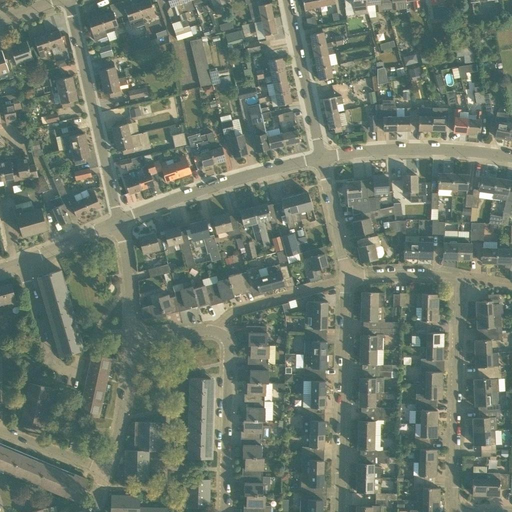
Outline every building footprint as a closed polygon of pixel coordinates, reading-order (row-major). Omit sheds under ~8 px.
[(146,0),(137,3),(142,16),(149,14),(150,18),(156,16),(150,0),(146,0)] [(185,13),(182,3),(181,3),(180,0),(168,0),(170,7),(176,5),(179,15),(181,14),(183,20),(181,21),(183,28),(174,30),(177,40),(192,35),(187,19),(186,19),(185,13)] [(215,13),(209,0),(204,0),(206,6),(207,6),(208,11),(210,15),(215,13)] [(259,0),(258,1),(257,0),(245,0),(246,4),(248,4),(253,22),(257,21),(273,18),(270,3),(265,4),(264,0),(259,0)] [(304,9),(320,6),(318,0),(301,0),(303,5),(304,9)] [(367,5),(366,0),(352,0),(354,15),(360,14),(359,6),(367,5)] [(381,11),(379,0),(366,0),(367,5),(368,12),(375,11),(375,12),(381,11)] [(397,1),(405,0),(391,0),(393,10),(398,9),(397,1)] [(124,8),(128,17),(130,25),(143,21),(142,16),(137,3),(124,8)] [(119,29),(116,21),(113,12),(101,16),(108,36),(107,33),(119,29)] [(88,20),(91,30),(94,38),(95,41),(108,36),(101,16),(88,20)] [(261,40),(266,39),(266,40),(273,39),(272,34),(277,33),(273,18),(257,21),(261,40)] [(219,25),(221,31),(233,28),(231,21),(219,25)] [(223,33),(227,44),(242,40),(238,29),(223,33)] [(66,50),(62,40),(59,30),(46,35),(51,48),(58,46),(60,52),(66,50)] [(312,46),(326,43),(323,32),(310,35),(312,46)] [(44,50),(51,48),(46,35),(34,39),(41,58),(47,56),(44,50)] [(139,37),(130,40),(133,52),(151,46),(148,36),(140,39),(139,37)] [(190,41),(191,47),(203,44),(202,38),(190,41)] [(35,64),(30,51),(27,41),(10,47),(12,52),(6,54),(11,66),(24,61),(26,67),(35,64)] [(248,52),(260,50),(259,42),(247,44),(248,52)] [(314,57),(328,54),(326,43),(312,46),(314,57)] [(191,47),(192,52),(204,50),(203,44),(191,47)] [(110,45),(99,48),(101,58),(113,55),(110,45)] [(474,47),(457,48),(458,56),(465,56),(466,63),(475,62),(474,47)] [(0,74),(9,71),(5,59),(2,50),(0,50),(0,74)] [(192,52),(194,58),(205,55),(204,50),(192,52)] [(428,51),(419,53),(422,65),(431,62),(428,51)] [(317,69),(330,66),(328,54),(314,57),(317,69)] [(194,58),(195,64),(207,61),(205,55),(194,58)] [(405,66),(417,63),(414,55),(402,58),(405,66)] [(271,72),(284,69),(282,57),(268,60),(271,72)] [(65,58),(56,61),(58,67),(67,64),(65,58)] [(208,67),(207,61),(195,64),(196,69),(208,67)] [(102,82),(117,78),(114,62),(103,65),(104,69),(99,70),(102,82)] [(458,67),(461,78),(466,76),(465,73),(477,69),(475,62),(458,67)] [(319,80),(333,77),(330,66),(317,69),(319,80)] [(131,67),(124,68),(126,76),(133,74),(131,67)] [(198,75),(210,72),(209,70),(208,67),(196,69),(198,75)] [(377,69),(377,83),(377,85),(388,82),(387,81),(386,75),(384,67),(377,69)] [(419,67),(408,70),(410,78),(421,75),(419,67)] [(52,69),(41,71),(43,78),(54,76),(52,69)] [(273,83),(287,80),(284,69),(271,72),(273,83)] [(199,81),(211,78),(210,72),(198,75),(199,81)] [(67,77),(66,73),(55,75),(59,92),(74,88),(72,76),(67,77)] [(219,77),(221,88),(231,85),(229,75),(219,77)] [(121,95),(119,86),(127,84),(126,77),(117,78),(102,82),(102,83),(99,84),(100,88),(103,88),(105,94),(109,93),(110,97),(121,95)] [(200,87),(212,84),(211,78),(199,81),(200,87)] [(275,94),(289,92),(287,80),(273,83),(275,94)] [(59,92),(63,108),(73,106),(72,101),(77,100),(74,88),(59,92)] [(131,99),(140,97),(147,95),(146,88),(129,92),(131,99)] [(237,92),(239,100),(257,95),(255,88),(237,92)] [(341,96),(335,97),(334,91),(327,93),(328,98),(323,99),(326,114),(338,111),(336,105),(342,103),(341,96)] [(447,92),(450,106),(456,104),(453,91),(447,92)] [(289,92),(275,94),(270,95),(273,107),(292,103),(289,92)] [(483,95),(484,95),(483,92),(475,93),(476,104),(484,102),(483,95)] [(2,99),(6,122),(6,125),(11,125),(11,121),(17,120),(15,109),(21,108),(18,93),(2,96),(2,99)] [(356,106),(375,103),(373,93),(354,96),(356,106)] [(493,114),(491,104),(489,94),(484,95),(483,95),(484,102),(485,102),(487,115),(493,114)] [(252,124),(257,123),(260,135),(253,136),(256,152),(270,149),(267,137),(263,119),(261,113),(260,109),(261,109),(259,104),(248,107),(252,124)] [(139,106),(129,109),(131,116),(141,114),(139,106)] [(383,108),(383,118),(383,131),(397,131),(396,116),(396,108),(383,108)] [(404,116),(396,116),(397,131),(410,130),(410,108),(404,108),(404,116)] [(432,131),(432,116),(424,116),(424,108),(419,108),(418,130),(432,131)] [(445,131),(446,108),(440,108),(440,116),(432,116),(432,131),(445,131)] [(455,109),(453,132),(466,133),(467,118),(459,118),(460,110),(455,109)] [(278,115),(280,122),(294,118),(293,111),(278,115)] [(342,131),(341,126),(347,124),(345,112),(338,114),(338,111),(326,114),(329,129),(334,128),(335,133),(342,131)] [(467,118),(466,133),(480,134),(482,111),(476,111),(476,119),(467,118)] [(47,123),(49,122),(59,120),(57,113),(46,116),(46,117),(41,118),(43,125),(47,124),(47,123)] [(112,127),(115,139),(130,135),(139,133),(137,122),(128,124),(126,119),(116,121),(117,126),(112,127)] [(247,154),(242,134),(235,136),(232,120),(221,123),(224,134),(229,132),(230,137),(234,157),(247,154)] [(508,139),(511,123),(498,121),(495,137),(508,139)] [(289,132),(282,133),(285,145),(300,141),(297,130),(296,125),(288,127),(289,132)] [(80,134),(79,130),(68,132),(69,135),(61,136),(64,150),(72,148),(87,145),(84,133),(80,134)] [(222,147),(217,148),(213,132),(206,134),(208,140),(211,150),(215,163),(226,160),(222,147)] [(175,147),(187,144),(184,133),(172,135),(175,147)] [(270,149),(285,145),(282,133),(267,137),(270,149)] [(130,136),(130,135),(115,139),(117,151),(122,150),(123,154),(134,152),(133,148),(141,146),(138,134),(130,136)] [(211,150),(208,140),(206,134),(203,135),(200,136),(202,142),(205,152),(199,153),(203,167),(215,163),(211,150)] [(33,150),(40,149),(38,140),(31,142),(33,150)] [(87,145),(72,148),(75,165),(86,162),(85,158),(90,157),(87,145)] [(190,145),(185,147),(188,156),(193,154),(190,145)] [(40,149),(33,150),(34,157),(42,155),(41,150),(40,149)] [(150,154),(144,156),(147,164),(146,166),(142,167),(143,170),(136,172),(142,189),(154,185),(150,173),(156,171),(153,162),(150,154)] [(185,155),(179,157),(181,161),(174,164),(178,177),(191,172),(185,155)] [(35,165),(28,166),(27,158),(21,159),(20,156),(16,157),(18,168),(19,177),(20,177),(30,175),(30,178),(38,177),(35,165)] [(18,168),(12,169),(10,158),(5,159),(6,162),(0,163),(3,180),(14,178),(14,181),(20,180),(20,177),(19,177),(18,168)] [(136,172),(133,165),(131,159),(120,161),(121,168),(126,167),(129,174),(123,176),(129,194),(142,189),(136,172)] [(153,162),(156,171),(162,170),(166,181),(178,177),(174,164),(167,166),(166,162),(160,164),(159,160),(153,162)] [(76,180),(82,179),(91,176),(90,169),(74,172),(76,180)] [(438,180),(438,188),(452,189),(453,174),(439,173),(438,180),(438,179),(438,180)] [(453,174),(452,189),(467,189),(467,181),(468,181),(467,181),(468,175),(454,174),(453,174)] [(56,187),(52,178),(52,177),(46,180),(44,175),(38,177),(42,193),(56,187)] [(66,194),(59,175),(52,178),(56,187),(60,196),(66,194)] [(423,201),(423,195),(417,196),(417,192),(417,175),(403,176),(404,192),(410,192),(411,202),(423,201)] [(476,223),(478,208),(479,190),(493,193),(496,178),(495,177),(495,178),(481,176),(480,182),(479,182),(480,183),(479,190),(473,189),(472,195),(471,207),(470,222),(476,223)] [(370,211),(376,210),(375,198),(379,197),(379,193),(388,192),(387,177),(373,178),(374,185),(367,185),(366,180),(367,185),(367,193),(370,211)] [(492,198),(506,200),(504,212),(501,224),(507,225),(510,213),(511,202),(511,200),(507,200),(507,195),(508,195),(509,187),(510,187),(510,186),(509,186),(510,180),(496,178),(493,193),(492,198)] [(361,213),(370,211),(367,193),(361,193),(360,180),(345,182),(347,198),(354,197),(355,205),(360,205),(361,213)] [(89,196),(83,199),(89,212),(101,206),(93,188),(87,190),(89,196)] [(12,194),(14,199),(28,195),(26,190),(12,194)] [(308,192),(295,196),(299,212),(300,217),(307,216),(309,222),(316,220),(308,192)] [(30,201),(28,195),(14,199),(15,205),(30,201)] [(70,220),(65,207),(60,196),(50,201),(53,208),(50,209),(53,216),(56,215),(60,224),(70,220)] [(74,196),(68,198),(71,205),(77,217),(89,212),(83,199),(76,201),(74,196)] [(292,214),(299,212),(295,196),(281,199),(289,227),(295,225),(292,214)] [(253,207),(262,238),(264,246),(269,244),(264,223),(263,224),(262,221),(271,219),(272,223),(277,222),(272,204),(267,205),(267,203),(253,207)] [(393,203),(394,206),(394,214),(395,216),(402,215),(400,203),(393,203)] [(35,233),(48,229),(41,208),(34,210),(33,206),(28,207),(35,233)] [(387,216),(394,214),(394,206),(385,208),(387,216)] [(35,233),(28,207),(21,209),(21,207),(15,209),(22,236),(24,236),(26,238),(31,236),(33,234),(32,234),(35,233)] [(256,240),(262,238),(253,207),(239,211),(244,226),(253,224),(253,226),(252,226),(256,240)] [(370,220),(380,217),(378,209),(376,210),(370,211),(361,213),(362,219),(352,221),(355,235),(372,231),(370,220)] [(230,222),(228,216),(228,214),(213,217),(217,233),(228,230),(229,236),(240,233),(237,220),(230,222)] [(214,235),(209,236),(205,220),(204,220),(201,221),(189,224),(190,229),(193,238),(194,240),(203,238),(207,253),(209,252),(212,261),(220,259),(220,258),(219,253),(218,250),(215,238),(214,235)] [(182,237),(180,231),(179,227),(164,231),(165,236),(168,245),(179,242),(182,252),(184,252),(188,267),(195,266),(191,250),(188,240),(187,235),(182,237)] [(144,253),(159,249),(156,239),(155,233),(140,237),(141,242),(140,242),(140,243),(141,242),(144,253)] [(285,250),(286,256),(299,252),(299,254),(309,251),(307,241),(296,244),(293,233),(281,237),(285,250)] [(381,246),(380,246),(378,235),(360,240),(362,246),(358,247),(361,262),(381,257),(384,253),(382,247),(381,246)] [(275,252),(284,249),(281,236),(272,239),(275,252)] [(418,242),(418,258),(431,258),(431,259),(432,259),(432,237),(418,236),(418,242)] [(458,237),(444,237),(443,259),(444,259),(457,259),(457,243),(458,237)] [(471,244),(468,243),(468,237),(458,237),(457,243),(457,259),(470,259),(470,260),(471,260),(471,244)] [(257,256),(253,241),(244,244),(248,259),(257,256)] [(418,258),(418,242),(404,242),(404,258),(405,258),(405,257),(418,258)] [(497,248),(482,248),(482,256),(481,256),(482,256),(482,263),(496,263),(497,248)] [(497,248),(496,263),(497,263),(505,263),(505,266),(511,267),(511,263),(511,257),(511,249),(497,248)] [(317,249),(309,251),(299,254),(301,260),(311,257),(314,270),(308,272),(309,278),(321,275),(319,269),(328,266),(324,253),(318,255),(317,249)] [(286,256),(285,250),(276,253),(279,263),(288,261),(286,256)] [(148,269),(150,277),(169,272),(167,264),(148,269)] [(266,268),(268,275),(272,289),(285,285),(283,279),(290,277),(286,266),(280,267),(279,264),(266,268)] [(272,289),(268,275),(260,277),(258,267),(246,270),(246,272),(251,288),(257,286),(259,292),(272,289)] [(78,331),(61,270),(49,273),(49,274),(38,277),(38,276),(40,284),(61,359),(64,358),(64,355),(83,350),(78,331)] [(252,292),(251,288),(246,272),(240,274),(240,273),(228,276),(234,297),(234,296),(233,294),(242,292),(243,294),(252,292)] [(223,300),(234,297),(228,276),(229,278),(217,281),(217,283),(211,284),(216,304),(223,302),(223,300)] [(172,286),(175,296),(179,311),(180,311),(189,309),(188,307),(197,304),(197,307),(198,306),(192,286),(183,288),(182,283),(172,286)] [(22,302),(19,293),(14,295),(11,284),(0,287),(1,288),(0,288),(0,304),(8,302),(9,306),(22,302)] [(192,286),(198,306),(209,303),(210,306),(216,304),(211,284),(205,286),(205,285),(193,288),(192,286)] [(170,313),(179,311),(175,296),(169,297),(168,294),(163,296),(162,292),(150,296),(152,305),(150,305),(154,319),(166,315),(165,311),(169,310),(170,313)] [(378,293),(361,292),(361,293),(362,293),(362,306),(377,306),(384,306),(384,293),(378,293)] [(400,293),(400,294),(399,306),(409,307),(410,293),(400,293)] [(432,293),(432,294),(415,293),(415,298),(416,298),(416,307),(438,307),(438,295),(438,294),(432,294),(432,293)] [(476,315),(493,314),(492,305),(499,304),(498,294),(488,295),(488,301),(482,301),(482,300),(481,300),(481,301),(476,301),(476,302),(476,315)] [(306,304),(305,315),(327,315),(328,302),(308,301),(306,304)] [(282,304),(285,316),(292,314),(288,303),(282,304)] [(363,320),(377,320),(377,306),(362,306),(361,319),(361,320),(363,320)] [(416,307),(416,326),(430,327),(430,321),(438,321),(439,321),(440,315),(438,315),(438,307),(416,307)] [(493,314),(476,315),(477,327),(477,328),(487,328),(487,334),(502,333),(501,314),(493,314)] [(5,315),(0,315),(0,327),(2,335),(10,333),(5,315)] [(327,329),(327,315),(305,315),(305,334),(317,335),(317,328),(327,329)] [(248,345),(269,345),(267,345),(267,333),(266,333),(266,326),(246,326),(246,333),(248,333),(248,345)] [(420,346),(426,346),(444,346),(444,343),(443,343),(443,334),(443,333),(430,333),(430,327),(416,326),(415,336),(418,336),(420,339),(420,346)] [(487,340),(478,340),(474,340),(474,341),(475,353),(473,353),(473,354),(491,353),(491,340),(502,340),(502,333),(487,334),(487,340)] [(317,341),(317,335),(305,334),(304,354),(326,355),(327,341),(317,341)] [(383,350),(383,341),(376,341),(376,335),(363,335),(360,335),(360,336),(361,336),(360,349),(376,349),(383,350)] [(269,358),(269,345),(248,345),(250,345),(250,354),(248,354),(248,363),(268,364),(268,358),(269,358)] [(421,359),(420,365),(435,366),(435,360),(443,360),(443,359),(442,359),(443,350),(444,350),(444,346),(426,346),(426,359),(421,359)] [(359,363),(362,363),(376,363),(376,349),(360,349),(360,362),(359,362),(359,363)] [(491,353),(473,354),(474,354),(475,354),(476,366),(476,367),(477,367),(478,373),(501,372),(500,365),(498,365),(497,353),(491,353)] [(112,358),(102,356),(92,354),(89,369),(108,373),(112,358)] [(304,368),(304,374),(316,374),(316,368),(326,368),(326,355),(304,354),(303,354),(303,367),(304,368)] [(247,382),(268,383),(269,370),(268,370),(268,364),(248,363),(247,373),(250,373),(250,382),(247,382)] [(435,371),(435,366),(420,365),(420,385),(443,385),(443,382),(442,382),(442,372),(435,371)] [(105,388),(108,373),(89,369),(86,384),(105,388)] [(473,393),(497,391),(498,391),(498,379),(501,378),(501,372),(478,373),(478,379),(473,379),(473,380),(474,380),(474,389),(472,389),(473,393)] [(311,381),(311,394),(325,394),(326,381),(316,381),(316,374),(304,374),(304,381),(311,381)] [(212,452),(214,377),(211,376),(211,378),(190,378),(189,398),(189,404),(188,458),(212,458),(212,452)] [(359,392),(375,392),(375,378),(359,378),(359,379),(360,379),(359,392)] [(272,383),(268,383),(247,382),(247,394),(244,394),(244,401),(272,401),(272,383)] [(27,397),(52,403),(55,389),(30,383),(27,397)] [(102,403),(105,388),(86,384),(83,398),(102,403)] [(416,394),(416,404),(436,404),(436,398),(442,399),(442,398),(441,398),(442,388),(443,388),(443,385),(420,385),(420,394),(416,394)] [(498,404),(497,391),(473,393),(473,396),(474,396),(475,405),(475,406),(478,406),(478,412),(500,411),(499,404),(498,404)] [(358,406),(375,406),(375,399),(380,399),(380,392),(375,392),(359,392),(359,405),(358,405),(358,406)] [(325,408),(325,394),(311,394),(310,407),(303,407),(303,414),(315,414),(315,408),(325,408)] [(27,397),(23,411),(46,416),(49,416),(52,403),(27,397)] [(99,418),(102,403),(83,398),(79,413),(99,418)] [(273,402),(272,401),(244,401),(244,410),(246,410),(246,419),(244,419),(265,420),(272,420),(273,402)] [(416,404),(415,410),(415,423),(421,423),(438,424),(437,423),(437,411),(437,410),(436,410),(436,404),(416,404)] [(23,411),(20,424),(20,425),(43,430),(46,416),(23,411)] [(471,428),(471,431),(496,430),(496,417),(500,417),(500,411),(478,412),(478,418),(472,418),(472,419),(473,428),(471,428)] [(315,420),(315,414),(303,414),(302,433),(310,434),(324,434),(325,420),(315,420)] [(265,420),(244,419),(243,431),(241,431),(241,438),(261,439),(261,432),(262,432),(263,420),(265,420)] [(374,421),(361,421),(358,421),(359,421),(358,435),(374,435),(374,421)] [(135,436),(161,437),(161,422),(135,422),(135,436)] [(415,443),(429,443),(429,437),(437,437),(437,436),(437,424),(438,424),(421,423),(420,436),(415,436),(415,443)] [(481,450),(496,450),(495,444),(497,444),(496,430),(471,431),(472,435),(473,435),(474,444),(474,445),(481,444),(481,450)] [(324,447),(324,434),(310,434),(310,447),(302,447),(302,453),(314,453),(314,447),(324,447)] [(374,449),(374,435),(358,435),(358,448),(357,448),(357,449),(374,449)] [(149,451),(160,451),(161,437),(135,436),(134,450),(149,451)] [(261,445),(261,439),(241,438),(240,445),(243,445),(243,457),(264,458),(264,457),(261,457),(262,445),(261,445)] [(415,443),(414,449),(413,462),(437,463),(437,462),(436,462),(436,450),(436,449),(429,449),(429,443),(415,443)] [(0,468),(79,502),(83,492),(88,479),(74,474),(73,476),(0,445),(0,468)] [(125,464),(148,465),(149,451),(134,450),(126,450),(125,464)] [(314,460),(314,453),(302,453),(302,460),(301,473),(323,474),(324,460),(314,460)] [(263,470),(264,458),(243,457),(245,457),(245,467),(242,466),(242,476),(262,476),(262,470),(263,470)] [(413,481),(434,482),(435,476),(436,476),(436,475),(437,474),(437,471),(436,470),(436,463),(437,463),(413,462),(413,479),(413,481)] [(125,478),(148,479),(148,465),(125,464),(125,478)] [(380,467),(373,467),(373,464),(357,464),(358,464),(357,477),(380,478),(380,467)] [(477,472),(477,479),(473,479),(472,495),(473,495),(486,495),(486,473),(477,472)] [(301,473),(301,493),(313,493),(313,487),(323,487),(323,474),(301,473)] [(509,474),(499,474),(499,473),(486,473),(486,495),(498,496),(499,496),(499,489),(508,489),(509,474)] [(244,483),(244,495),(265,495),(263,495),(263,483),(262,483),(262,476),(242,476),(242,483),(244,483)] [(381,478),(380,478),(357,477),(357,491),(356,491),(372,492),(372,493),(376,493),(375,499),(388,500),(397,500),(397,494),(380,493),(381,478)] [(210,494),(210,493),(210,479),(184,479),(183,493),(210,494)] [(434,482),(413,481),(413,487),(413,488),(423,488),(423,495),(417,495),(417,501),(439,501),(439,489),(440,489),(440,488),(434,488),(434,482)] [(209,508),(209,502),(210,494),(183,493),(183,507),(209,508)] [(300,511),(322,511),(323,500),(313,499),(313,493),(301,493),(300,511)] [(125,511),(125,495),(117,495),(111,495),(110,511),(125,511)] [(139,511),(139,507),(140,496),(125,495),(125,511),(139,511)] [(265,495),(244,495),(246,495),(246,504),(244,504),(243,511),(270,511),(271,507),(265,507),(265,495)] [(410,510),(409,511),(438,511),(439,501),(417,501),(416,501),(416,510),(410,510)]
